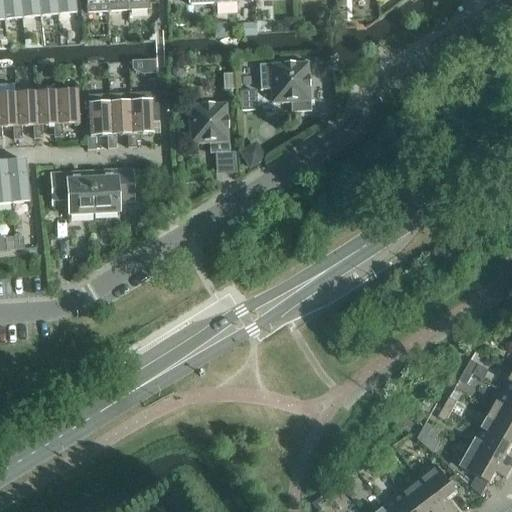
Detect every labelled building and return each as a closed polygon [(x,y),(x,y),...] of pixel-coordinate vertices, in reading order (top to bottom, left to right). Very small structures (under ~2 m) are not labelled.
[(20,0),(1,0),(4,22),(22,20),(20,0)] [(38,0),(20,0),(22,20),(40,18),(38,0)] [(56,0),(38,0),(40,18),(59,16),(56,0)] [(75,0),(56,0),(59,16),(77,14),(75,0)] [(109,0),(86,0),(87,15),(110,13),(109,0)] [(109,0),(110,13),(128,12),(127,0),(109,0)] [(127,0),(128,12),(150,11),(149,0),(127,0)] [(271,91),(272,105),(291,104),(292,114),(311,113),(309,64),(259,66),(261,92),(271,91)] [(77,92),(56,93),(58,126),(54,126),(55,139),(63,139),(62,126),(79,125),(77,92)] [(56,93),(36,94),(37,127),(33,127),(34,140),(43,140),(42,127),(54,126),(58,126),(56,93)] [(158,93),(130,95),(132,136),(128,136),(128,149),(137,149),(136,136),(153,135),(152,118),(159,118),(158,93)] [(36,94),(15,95),(17,128),(13,128),(14,141),(22,141),(22,128),(33,127),(37,127),(36,94)] [(15,95),(0,96),(0,141),(2,142),(1,129),(13,128),(17,128),(15,95)] [(130,95),(109,96),(111,137),(107,138),(108,150),(116,150),(116,137),(128,136),(132,136),(130,95)] [(111,137),(109,96),(88,97),(90,138),(87,138),(88,151),(96,151),(95,138),(107,138),(111,137)] [(188,107),(190,146),(210,145),(210,155),(230,154),(227,105),(188,107)] [(253,147),(242,153),(251,168),(265,159),(258,148),(253,147)] [(25,162),(7,163),(11,205),(30,203),(25,162)] [(7,163),(0,164),(0,205),(11,205),(7,163)] [(132,171),(92,173),(94,216),(119,214),(118,204),(134,203),(132,171)] [(94,216),(92,173),(51,175),(53,207),(68,207),(69,217),(94,216)] [(15,237),(16,252),(25,251),(23,236),(15,237)] [(471,362),(465,371),(473,375),(478,366),(471,362)] [(473,375),(465,371),(460,381),(468,386),(473,375)] [(511,397),(504,393),(493,412),(511,422),(511,397)] [(450,399),(444,409),(452,413),(458,404),(450,399)] [(452,413),(444,409),(439,419),(446,423),(452,413)] [(511,422),(493,412),(483,430),(511,447),(511,422)] [(428,438),(435,442),(440,431),(433,428),(428,438)] [(511,447),(483,430),(472,449),(511,472),(511,470),(511,460),(507,458),(511,448),(511,447)] [(511,472),(472,449),(461,469),(491,486),(497,475),(507,480),(511,472)] [(437,466),(419,480),(443,511),(455,511),(448,502),(458,494),(437,466)] [(443,511),(419,480),(402,493),(416,511),(443,511)] [(416,511),(402,493),(385,506),(389,511),(416,511)]
